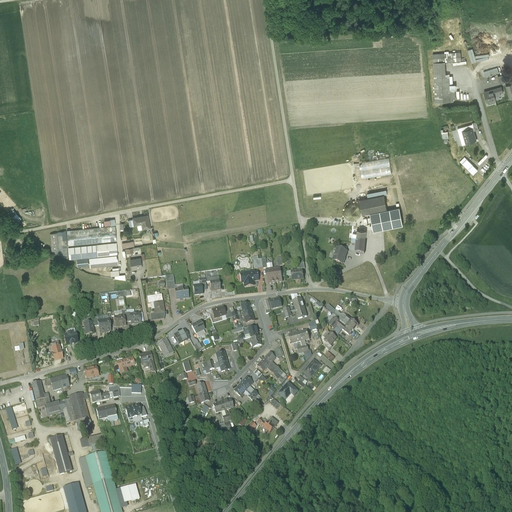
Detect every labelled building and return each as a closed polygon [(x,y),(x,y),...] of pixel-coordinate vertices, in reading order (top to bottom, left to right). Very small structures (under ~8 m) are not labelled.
[(460,52),(451,53),(452,61),(461,61),(460,52)] [(446,53),(433,54),(433,63),(445,62),(447,62),(446,53)] [(445,62),(433,63),(434,77),(446,77),(445,62)] [(504,74),(497,76),(500,84),(506,82),(504,74)] [(450,82),(434,82),(435,103),(451,102),(450,90),(450,85),(450,82)] [(490,91),(484,93),(486,101),(495,99),(495,97),(500,95),(500,93),(498,88),(490,91)] [(350,124),(297,132),(303,170),(353,163),(353,162),(356,162),(350,124)] [(473,131),(474,130),(473,124),(457,128),(460,136),(464,135),(463,131),(472,128),(473,131)] [(472,128),(463,131),(464,135),(466,143),(476,140),(473,131),(472,128)] [(388,158),(359,161),(361,177),(390,174),(388,158)] [(473,165),(466,159),(462,163),(469,169),(473,165)] [(353,163),(303,170),(307,196),(357,188),(353,163)] [(478,170),(473,165),(469,169),(474,174),(478,170)] [(384,195),(359,200),(362,215),(370,213),(387,210),(384,195)] [(399,208),(387,210),(370,213),(373,231),(403,226),(399,208)] [(148,215),(133,218),(134,225),(141,224),(142,229),(150,228),(148,215)] [(115,225),(67,229),(68,244),(116,240),(115,225)] [(366,230),(357,228),(354,253),(363,254),(366,230)] [(66,229),(50,232),(51,251),(68,257),(66,229)] [(391,233),(384,235),(387,250),(394,248),(391,233)] [(116,242),(68,246),(69,257),(117,253),(116,242)] [(347,252),(337,249),(333,261),(342,265),(347,252)] [(118,255),(89,258),(90,267),(118,265),(118,255)] [(140,258),(130,260),(131,269),(142,268),(140,258)] [(258,258),(252,258),(254,270),(263,269),(262,261),(261,260),(258,261),(258,258)] [(272,264),(267,265),(267,269),(266,269),(266,271),(268,285),(275,283),(273,270),(272,264)] [(119,267),(113,267),(113,270),(111,270),(111,275),(115,275),(115,279),(126,278),(126,274),(120,274),(119,267)] [(280,269),(273,270),(275,283),(282,282),(280,269)] [(302,271),(293,273),(293,276),(292,278),(292,281),(303,280),(302,271)] [(257,273),(240,275),(241,284),(244,284),(245,288),(251,287),(250,283),(258,281),(257,273)] [(160,284),(158,284),(159,288),(162,287),(162,289),(165,289),(165,290),(167,290),(166,283),(166,281),(160,282),(160,284)] [(175,289),(174,286),(174,282),(166,283),(167,290),(175,289)] [(219,282),(209,283),(211,292),(220,291),(219,282)] [(201,286),(193,287),(194,296),(202,295),(201,286)] [(175,291),(176,300),(188,298),(187,289),(183,289),(175,291)] [(161,296),(147,298),(148,305),(151,305),(154,304),(155,310),(155,315),(164,314),(161,296)] [(300,297),(295,298),(296,301),(293,302),(295,311),(304,309),(301,300),(300,297)] [(316,307),(319,309),(322,306),(313,299),(310,302),(316,307)] [(279,300),(270,303),(272,311),(282,308),(279,300)] [(248,304),(241,307),(243,315),(251,313),(248,304)] [(326,309),(333,315),(336,312),(329,306),(328,307),(326,309)] [(223,308),(212,312),(214,319),(225,316),(224,314),(223,308)] [(304,309),(295,311),(298,320),(307,317),(304,309)] [(251,313),(243,315),(246,324),(253,322),(251,313)] [(139,314),(134,315),(134,316),(130,316),(131,323),(131,326),(141,324),(139,314)] [(164,314),(155,315),(150,316),(151,322),(164,320),(165,316),(164,314)] [(338,319),(333,315),(330,319),(328,318),(325,323),(329,326),(331,323),(336,328),(337,326),(343,331),(349,336),(353,331),(347,326),(340,320),(338,319)] [(345,320),(347,317),(344,315),(342,318),(340,320),(347,326),(349,323),(345,320)] [(357,325),(351,320),(351,321),(347,317),(345,320),(349,323),(347,326),(353,331),(357,325)] [(123,318),(119,319),(119,318),(114,319),(114,320),(114,323),(115,324),(116,329),(125,327),(125,324),(124,318),(123,318)] [(200,323),(191,327),(195,335),(196,334),(198,338),(205,334),(203,331),(204,330),(200,323)] [(92,325),(88,326),(87,328),(84,328),(85,337),(94,336),(93,329),(92,325)] [(343,331),(337,326),(336,328),(334,330),(333,332),(338,336),(343,331)] [(255,328),(247,331),(250,340),(258,337),(255,328)] [(184,331),(174,336),(175,339),(173,340),(174,344),(177,342),(178,345),(184,342),(189,340),(184,331)] [(307,331),(298,334),(300,343),(305,341),(309,340),(307,331)] [(75,334),(72,335),(71,334),(68,335),(68,336),(64,337),(67,347),(70,346),(71,347),(74,346),(74,345),(78,344),(75,334)] [(298,334),(289,337),(291,345),(300,343),(298,334)] [(326,340),(324,342),(330,347),(336,339),(330,334),(326,340)] [(245,341),(246,345),(251,343),(253,348),(261,346),(258,337),(250,340),(245,341)] [(166,340),(158,344),(164,354),(162,355),(164,359),(173,354),(166,340)] [(58,344),(50,346),(54,362),(63,360),(60,351),(58,344)] [(278,348),(272,354),(279,361),(281,358),(283,357),(278,348)] [(223,353),(216,355),(218,364),(226,362),(223,353)] [(276,359),(270,353),(263,360),(278,374),(280,371),(276,367),(272,363),(276,359)] [(328,353),(324,357),(328,360),(328,359),(331,362),(335,359),(328,353)] [(150,354),(143,356),(138,357),(140,362),(141,366),(148,364),(149,366),(153,365),(152,363),(153,362),(150,354)] [(122,362),(122,361),(116,363),(118,369),(120,376),(127,374),(125,374),(124,369),(134,366),(134,367),(132,360),(122,362)] [(278,374),(263,360),(257,367),(263,373),(266,369),(275,377),(278,374)] [(313,361),(303,374),(305,375),(310,379),(310,380),(321,367),(313,361)] [(182,364),(185,373),(192,371),(189,362),(182,364)] [(218,364),(215,365),(216,370),(220,369),(221,373),(229,371),(226,362),(218,364)] [(153,365),(149,366),(151,374),(145,375),(147,380),(156,378),(154,373),(155,373),(153,365)] [(96,368),(84,371),(87,380),(98,377),(96,368)] [(262,376),(256,371),(253,374),(259,379),(261,377),(262,376)] [(66,376),(60,378),(61,386),(60,386),(61,390),(69,387),(66,376)] [(60,378),(50,380),(51,387),(53,392),(61,390),(60,386),(61,386),(60,378)] [(247,378),(240,385),(251,395),(253,392),(249,388),(252,384),(247,378)] [(43,396),(40,383),(31,385),(35,402),(44,399),(43,396)] [(203,384),(195,387),(198,396),(206,393),(203,384)] [(291,395),(294,397),(298,393),(288,384),(279,395),(285,401),(291,395)] [(240,385),(234,392),(240,398),(244,394),(248,398),(251,395),(240,385)] [(119,390),(112,392),(112,393),(113,399),(120,397),(119,390)] [(99,392),(89,395),(92,404),(101,402),(100,395),(99,392)] [(107,393),(100,395),(101,402),(109,400),(107,393)] [(206,393),(198,396),(201,404),(209,402),(206,393)] [(82,394),(69,398),(69,400),(76,422),(89,418),(82,394)] [(44,399),(35,402),(37,410),(44,408),(44,407),(51,406),(49,398),(44,399)] [(69,400),(60,403),(63,413),(66,425),(76,422),(69,400)] [(231,401),(222,403),(224,411),(233,408),(231,401)] [(274,401),(270,405),(277,411),(280,406),(274,401)] [(51,406),(44,407),(44,408),(47,418),(63,413),(60,403),(51,406)] [(222,403),(213,406),(213,408),(212,409),(213,412),(214,411),(215,414),(224,411),(222,403)] [(114,406),(96,410),(99,421),(107,419),(116,416),(114,406)] [(138,407),(130,409),(130,408),(125,409),(128,419),(132,418),(132,419),(137,417),(136,416),(140,415),(139,410),(138,407)] [(11,426),(17,424),(14,413),(8,415),(11,426)] [(237,424),(241,427),(246,422),(243,419),(237,424)] [(268,423),(275,428),(278,424),(271,419),(271,420),(268,423)] [(257,424),(264,429),(267,425),(262,422),(260,420),(257,424)] [(252,423),(246,430),(249,433),(250,434),(256,427),(252,423)] [(264,429),(270,434),(275,428),(268,423),(267,425),(264,429)] [(102,436),(87,440),(88,443),(89,447),(104,443),(102,436)] [(10,445),(26,441),(25,437),(9,441),(10,445)] [(63,437),(50,441),(60,476),(72,472),(63,437)] [(92,457),(85,458),(93,486),(113,480),(105,453),(92,457)] [(85,458),(78,460),(86,488),(93,486),(85,458)] [(40,470),(42,477),(48,475),(46,468),(40,470)] [(121,511),(113,480),(93,486),(100,511),(121,511)]
